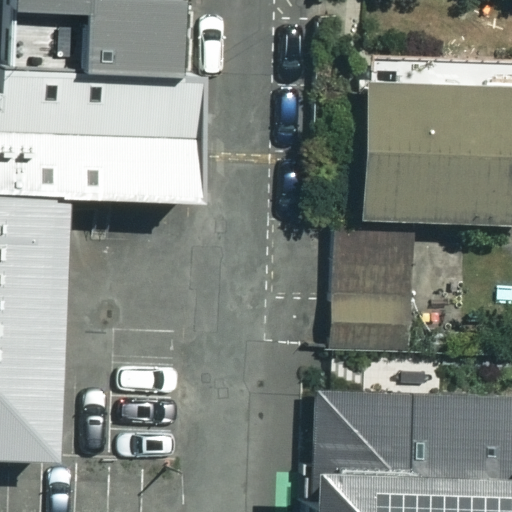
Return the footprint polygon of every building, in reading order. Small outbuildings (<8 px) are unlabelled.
[(0,0),(0,58),(160,63),(161,0),(0,0)] [(0,185),(49,187),(184,191),(187,63),(160,63),(0,58),(0,185)] [(511,86),(355,84),(353,227),(511,228),(511,86)] [(49,187),(0,185),(0,430),(44,432),(49,187)] [(406,233),(332,228),(325,342),(399,346),(406,233)] [(511,511),(511,400),(310,394),(307,480),(296,479),(295,511),(511,511)]
